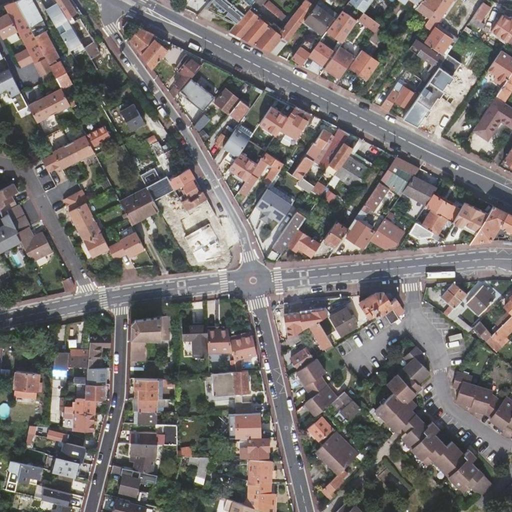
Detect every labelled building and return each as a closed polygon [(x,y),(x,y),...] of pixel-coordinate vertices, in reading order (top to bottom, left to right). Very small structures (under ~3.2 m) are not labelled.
[(20,0),(16,2),(25,20),(36,41),(43,55),(45,58),(46,59),(52,56),(56,54),(40,23),(42,21),(31,0),(20,0)] [(55,0),(58,3),(67,18),(76,13),(71,4),(68,0),(55,0)] [(209,0),(204,6),(214,11),(219,13),(236,22),(248,8),(251,5),(245,0),(209,0)] [(270,52),(276,55),(303,19),(314,6),(306,0),(303,0),(281,29),(283,30),(279,35),(270,27),(269,26),(271,24),(269,22),(267,24),(260,19),(262,17),(258,13),(257,16),(248,8),(236,22),(229,31),(236,34),(243,38),(252,43),(255,44),(257,45),(270,52)] [(268,0),(263,5),(281,21),(285,15),(268,0)] [(317,0),(314,6),(303,19),(320,33),(332,18),(319,8),(322,3),(324,0),(317,0)] [(367,7),(371,0),(349,0),(349,1),(348,1),(341,10),(356,21),(357,19),(363,12),(367,7)] [(415,7),(430,17),(441,0),(420,0),(416,7),(415,7)] [(441,0),(430,17),(424,25),(430,29),(433,24),(435,25),(451,0),(441,0)] [(16,2),(4,6),(8,13),(14,26),(17,31),(27,50),(33,62),(34,64),(45,58),(43,55),(36,41),(25,20),(16,2)] [(489,7),(482,2),(470,20),(480,28),(483,23),(479,21),(489,7)] [(319,8),(332,18),(334,20),(338,15),(322,3),(319,8)] [(81,45),(70,24),(58,4),(54,6),(46,10),(70,51),(81,45)] [(251,5),(248,8),(257,16),(258,13),(262,17),(260,19),(267,24),(269,22),(271,24),(269,26),(270,27),(279,35),(283,30),(281,29),(251,5)] [(376,21),(378,22),(382,17),(367,7),(363,12),(376,21)] [(340,41),(341,43),(344,39),(356,21),(341,10),(338,15),(334,20),(328,28),(326,30),(315,46),(309,54),(308,56),(307,57),(316,62),(315,63),(321,67),(336,46),(340,41)] [(371,28),(376,21),(363,12),(357,19),(371,28)] [(14,26),(8,13),(0,17),(0,35),(2,39),(17,31),(14,26)] [(508,37),(511,31),(511,15),(511,18),(501,32),(508,37)] [(79,18),(70,24),(81,45),(90,60),(96,57),(92,51),(96,48),(97,48),(96,47),(79,18)] [(470,20),(468,22),(479,30),(480,28),(470,20)] [(127,33),(134,25),(131,23),(127,21),(122,27),(125,30),(127,33)] [(451,39),(453,36),(439,26),(435,28),(451,39)] [(153,38),(156,36),(139,27),(130,38),(141,53),(153,38)] [(349,66),(367,79),(378,62),(365,53),(372,42),(373,43),(382,31),(377,27),(349,66)] [(448,52),(457,38),(453,36),(451,39),(435,28),(425,42),(442,54),(441,56),(444,58),(448,52)] [(500,42),(503,44),(506,40),(505,40),(506,38),(504,36),(503,39),(499,36),(496,40),(500,42)] [(152,69),(162,57),(168,50),(153,38),(141,53),(152,69)] [(294,58),(302,64),(307,57),(308,56),(309,54),(305,51),(311,43),(305,39),(290,59),(292,60),(294,58)] [(175,68),(176,68),(187,55),(189,53),(173,44),(168,50),(162,57),(176,67),(175,68)] [(428,70),(433,73),(444,58),(441,56),(423,44),(417,53),(432,64),(428,70)] [(109,57),(104,45),(99,47),(100,49),(97,51),(100,55),(102,60),(109,57)] [(338,48),(324,68),(336,76),(342,67),(344,68),(353,56),(339,46),(338,48)] [(21,68),(33,62),(27,50),(15,56),(21,68)] [(497,54),(486,69),(495,75),(493,79),(502,85),(511,68),(511,58),(499,50),(497,54)] [(424,87),(431,92),(436,84),(437,84),(455,57),(448,52),(444,58),(433,73),(424,87)] [(169,92),(173,98),(179,90),(190,77),(204,61),(189,53),(187,55),(176,68),(183,74),(174,85),(174,86),(169,92)] [(41,76),(52,71),(49,66),(47,63),(46,59),(45,58),(34,64),(41,76)] [(52,71),(61,89),(63,93),(70,106),(71,108),(76,105),(68,91),(74,88),(71,83),(70,83),(66,74),(64,70),(57,58),(54,59),(47,63),(49,66),(52,71)] [(92,63),(96,70),(101,67),(97,60),(92,63)] [(419,72),(409,64),(406,69),(416,76),(419,72)] [(495,96),(504,102),(504,100),(511,86),(511,68),(502,85),(495,96)] [(0,73),(0,92),(6,90),(17,112),(27,107),(8,70),(0,73)] [(184,97),(201,112),(214,96),(196,82),(190,77),(179,90),(185,95),(184,97)] [(398,81),(406,87),(408,84),(400,78),(398,81)] [(380,107),(388,111),(394,101),(406,108),(416,94),(406,87),(398,81),(380,107)] [(106,87),(110,94),(116,90),(111,83),(106,87)] [(214,102),(229,113),(240,100),(225,88),(214,102)] [(61,89),(28,106),(36,122),(70,106),(63,93),(61,89)] [(402,118),(420,127),(434,106),(433,105),(435,103),(435,98),(429,94),(422,89),(402,118)] [(498,117),(511,126),(511,107),(504,102),(495,96),(473,130),(484,137),(498,117)] [(240,100),(229,113),(237,120),(248,106),(240,100)] [(120,111),(129,106),(126,101),(117,106),(120,111)] [(120,111),(131,130),(144,122),(133,103),(129,106),(120,111)] [(286,119),(279,130),(295,140),(310,114),(295,107),(288,120),(286,119)] [(194,126),(200,131),(207,123),(209,120),(203,115),(201,118),(194,126)] [(420,128),(420,127),(402,118),(402,119),(420,128)] [(214,142),(220,146),(232,130),(227,126),(221,134),(220,134),(214,142)] [(237,155),(242,148),(252,132),(246,127),(242,131),(236,127),(221,147),(227,152),(229,149),(237,155)] [(317,164),(325,169),(328,164),(333,156),(349,133),(338,128),(333,137),(331,141),(331,142),(317,164)] [(304,156),(291,174),(300,180),(302,177),(312,161),(314,162),(315,161),(314,159),(319,157),(329,142),(326,141),(330,135),(331,134),(322,129),(313,143),(304,156)] [(333,171),(335,173),(347,156),(359,139),(349,133),(333,156),(328,164),(334,169),(333,171)] [(333,137),(330,135),(326,141),(329,142),(319,157),(314,159),(315,161),(314,162),(317,164),(331,142),(331,141),(333,137)] [(53,155),(42,161),(48,173),(60,167),(61,169),(71,164),(76,161),(80,159),(85,157),(94,152),(85,136),(52,153),(53,155)] [(163,138),(157,142),(163,153),(170,149),(163,138)] [(502,160),(511,166),(511,145),(502,160)] [(235,157),(221,177),(237,188),(246,175),(232,165),(238,160),(245,150),(242,148),(237,155),(235,157)] [(158,157),(170,179),(175,176),(167,162),(177,157),(172,149),(158,157)] [(282,164),(264,153),(259,159),(252,170),(259,175),(263,168),(267,162),(272,166),(269,172),(270,173),(266,179),(263,183),(263,184),(267,186),(269,185),(279,169),(278,169),(282,164)] [(330,180),(352,195),(373,165),(363,158),(358,163),(347,156),(335,173),(330,180)] [(395,157),(363,205),(369,209),(372,211),(391,185),(393,187),(402,193),(403,191),(413,177),(419,169),(395,157)] [(186,211),(206,199),(201,191),(198,193),(194,185),(197,183),(194,178),(188,168),(175,176),(170,179),(169,180),(174,190),(181,186),(188,199),(181,203),(186,211)] [(252,170),(237,191),(244,196),(256,179),(259,175),(252,170)] [(317,181),(326,187),(329,182),(320,176),(317,181)] [(305,189),(309,182),(302,177),(300,180),(297,184),(305,189)] [(403,191),(425,205),(432,194),(436,188),(413,177),(403,191)] [(314,186),(309,182),(305,189),(309,192),(314,186)] [(0,212),(2,217),(6,215),(4,211),(15,205),(9,195),(16,192),(12,183),(0,189),(0,212)] [(293,201),(269,185),(267,186),(266,189),(290,205),(293,201)] [(147,189),(154,201),(155,201),(147,186),(146,187),(147,189)] [(68,210),(72,218),(75,223),(77,227),(79,233),(92,258),(100,253),(105,251),(108,250),(113,262),(126,256),(128,259),(130,258),(135,255),(144,250),(135,232),(119,241),(120,242),(107,249),(84,201),(87,200),(82,188),(63,198),(68,209),(68,210)] [(329,188),(324,197),(333,203),(338,194),(329,188)] [(120,203),(131,224),(158,210),(154,201),(147,189),(120,203)] [(290,205),(266,189),(254,206),(262,211),(261,212),(270,218),(270,217),(278,222),(290,205)] [(429,212),(420,225),(439,236),(442,238),(444,235),(438,231),(443,222),(450,226),(452,222),(459,211),(460,210),(452,205),(451,206),(432,194),(425,205),(423,208),(429,212)] [(471,219),(481,224),(487,214),(464,202),(460,210),(459,211),(452,222),(461,227),(465,220),(469,222),(471,219)] [(8,214),(17,232),(26,227),(27,227),(16,205),(15,205),(4,211),(6,215),(8,214)] [(481,224),(469,242),(469,243),(490,241),(493,236),(499,226),(505,229),(503,237),(498,237),(498,240),(508,241),(511,232),(511,215),(492,206),(487,214),(481,224)] [(296,212),(305,218),(307,215),(298,209),(296,212)] [(358,213),(348,227),(351,229),(345,236),(348,238),(361,247),(372,231),(370,229),(372,226),(361,219),(366,213),(360,209),(358,213)] [(270,218),(261,212),(258,219),(266,224),(270,218)] [(272,247),(281,253),(305,218),(296,212),(272,247)] [(377,229),(370,240),(384,248),(385,248),(396,242),(403,232),(388,223),(393,216),(388,213),(377,229)] [(0,251),(20,241),(15,233),(6,215),(2,217),(5,225),(0,227),(0,251)] [(322,239),(334,248),(343,235),(347,229),(335,221),(322,239)] [(439,236),(420,225),(414,234),(423,240),(436,241),(439,236)] [(20,241),(31,263),(51,253),(42,233),(41,231),(31,237),(27,235),(29,232),(26,227),(17,232),(15,233),(20,241)] [(303,252),(310,258),(319,245),(312,240),(297,230),(287,246),(295,251),(297,248),(303,252)] [(0,288),(2,292),(14,287),(0,257),(0,288)] [(72,286),(70,281),(61,283),(63,292),(68,291),(72,286)] [(454,285),(442,298),(449,304),(444,309),(447,312),(458,302),(465,294),(454,285)] [(492,297),(488,294),(485,291),(480,286),(464,302),(476,314),(492,297)] [(426,289),(423,300),(438,305),(441,294),(426,289)] [(376,318),(383,314),(391,309),(392,308),(398,305),(393,299),(388,303),(381,293),(370,295),(368,296),(359,302),(359,303),(362,308),(361,309),(364,315),(368,313),(365,309),(369,307),(376,318)] [(503,321),(511,312),(511,293),(509,297),(511,298),(503,306),(507,310),(500,318),(503,321)] [(322,300),(296,304),(297,311),(322,308),(322,300)] [(365,317),(364,315),(361,309),(362,308),(359,303),(359,302),(352,306),(353,308),(353,309),(360,320),(365,317)] [(451,316),(454,313),(462,305),(458,302),(447,312),(451,316)] [(392,308),(401,314),(402,311),(398,305),(392,308)] [(354,324),(350,316),(345,308),(329,318),(340,337),(356,327),(354,324)] [(396,317),(401,314),(392,308),(391,309),(383,314),(389,325),(398,320),(396,317)] [(511,328),(511,312),(503,321),(490,334),(486,338),(497,349),(508,338),(505,335),(511,328)] [(462,327),(466,329),(468,327),(454,313),(451,316),(454,318),(456,320),(463,325),(462,327)] [(135,318),(131,325),(130,361),(144,361),(145,340),(168,340),(167,315),(135,318)] [(294,320),(301,331),(307,328),(301,316),(294,320)] [(452,320),(462,327),(463,325),(456,320),(454,318),(452,320)] [(484,340),(486,338),(490,334),(478,321),(472,326),(484,340)] [(321,349),(330,344),(326,339),(320,327),(318,324),(317,322),(308,327),(321,349)] [(207,330),(207,328),(207,324),(181,326),(182,340),(192,339),(194,359),(200,359),(200,360),(204,360),(205,358),(207,358),(208,373),(210,373),(209,353),(208,345),(207,330)] [(320,327),(326,339),(331,336),(324,324),(320,327)] [(228,329),(207,330),(208,345),(209,353),(231,352),(233,360),(237,359),(243,358),(243,361),(250,359),(250,356),(256,355),(251,336),(229,341),(228,337),(228,329)] [(250,332),(228,337),(229,341),(251,336),(250,332)] [(294,335),(281,343),(284,349),(297,342),(294,335)] [(89,346),(89,352),(88,360),(88,368),(89,368),(99,368),(100,347),(110,347),(110,337),(90,336),(89,346)] [(405,362),(400,368),(415,384),(427,372),(417,362),(423,357),(412,346),(400,357),(405,362)] [(290,357),(297,352),(293,347),(287,352),(290,357)] [(294,366),(297,370),(311,361),(309,357),(303,348),(297,352),(290,357),(289,358),(292,362),(294,366)] [(70,354),(68,354),(67,367),(82,368),(88,368),(88,360),(89,352),(71,350),(70,354)] [(67,367),(68,354),(54,353),(53,368),(52,378),(66,380),(67,369),(67,367)] [(326,371),(317,357),(316,358),(314,359),(311,361),(297,370),(292,374),(301,387),(300,388),(308,400),(327,383),(321,375),(326,371)] [(242,371),(237,359),(233,360),(238,371),(242,371)] [(238,371),(233,360),(229,361),(233,372),(238,371)] [(89,368),(88,368),(89,368),(89,375),(88,375),(88,376),(89,376),(89,379),(82,378),(73,378),(73,383),(86,384),(88,384),(104,384),(105,384),(104,384),(104,379),(104,371),(104,369),(105,369),(105,368),(104,368),(99,368),(89,368)] [(426,463),(431,458),(445,444),(432,432),(437,427),(430,419),(425,425),(418,418),(413,413),(409,409),(414,404),(408,398),(419,387),(415,384),(400,368),(384,384),(390,390),(372,409),(394,431),(400,425),(405,430),(399,436),(409,447),(426,463)] [(233,372),(211,373),(212,396),(234,395),(234,394),(240,393),(248,393),(247,371),(242,371),(238,371),(233,372)] [(471,404),(476,385),(466,383),(468,374),(453,371),(449,386),(455,388),(453,400),(471,404)] [(39,374),(16,372),(14,397),(37,398),(39,374)] [(174,387),(173,380),(135,379),(135,389),(139,389),(139,399),(162,399),(161,386),(174,387)] [(307,410),(313,417),(325,406),(330,402),(337,395),(327,383),(308,400),(301,405),(306,411),(307,410)] [(88,384),(86,384),(86,399),(95,399),(104,399),(104,384),(88,384)] [(489,415),(500,400),(489,393),(490,389),(476,385),(471,404),(470,408),(481,410),(489,415)] [(329,420),(337,429),(340,426),(347,419),(359,407),(353,401),(351,399),(348,396),(343,390),(339,394),(337,395),(330,402),(325,406),(330,412),(339,405),(343,409),(336,415),(329,420)] [(504,421),(511,410),(511,399),(504,394),(500,400),(489,415),(488,417),(495,422),(494,423),(500,427),(504,421)] [(83,399),(77,399),(77,410),(74,410),(74,414),(94,414),(94,411),(97,411),(98,405),(107,406),(109,399),(104,399),(95,399),(86,399),(83,399)] [(138,411),(156,412),(156,406),(170,406),(170,400),(162,399),(139,399),(138,411)] [(240,403),(234,403),(235,414),(251,413),(251,402),(240,403)] [(155,420),(156,412),(138,411),(138,424),(155,424),(155,420)] [(326,423),(329,420),(328,419),(323,413),(317,418),(306,428),(318,441),(331,429),(326,423)] [(63,414),(63,417),(74,418),(73,430),(93,431),(94,414),(74,414),(63,414)] [(196,444),(195,431),(194,421),(179,422),(180,438),(177,438),(178,445),(196,444)] [(157,444),(177,444),(176,425),(163,425),(163,435),(140,434),(140,443),(156,444),(157,444)] [(29,426),(28,432),(35,433),(34,434),(42,436),(43,434),(35,432),(36,427),(29,426)] [(67,434),(44,429),(43,434),(42,436),(65,442),(67,434)] [(334,431),(315,449),(322,455),(320,457),(326,462),(345,443),(334,431)] [(28,432),(25,447),(31,449),(34,434),(28,432)] [(131,443),(140,443),(140,434),(131,434),(131,443)] [(268,438),(239,438),(237,441),(237,447),(239,449),(239,456),(247,456),(266,456),(266,453),(267,453),(268,452),(268,438)] [(445,444),(431,458),(447,474),(463,491),(470,485),(479,494),(492,482),(470,460),(475,454),(468,447),(463,452),(450,439),(445,444)] [(83,454),(84,451),(85,448),(66,442),(63,457),(78,461),(81,462),(83,457),(83,454)] [(132,470),(158,476),(158,475),(152,474),(156,454),(157,454),(157,444),(156,444),(140,443),(131,443),(130,453),(131,453),(129,458),(134,459),(134,462),(132,470)] [(342,469),(353,457),(357,454),(345,443),(326,462),(330,467),(332,465),(338,472),(342,469)] [(182,457),(192,457),(192,446),(182,448),(182,457)] [(77,477),(79,470),(76,469),(78,461),(63,457),(51,454),(48,470),(59,473),(73,476),(77,477)] [(208,458),(200,457),(198,466),(205,468),(208,458)] [(270,481),(271,460),(249,459),(248,479),(270,481)] [(4,481),(2,489),(14,492),(16,484),(17,480),(21,463),(7,460),(5,468),(7,471),(4,481)] [(21,463),(17,480),(35,485),(39,468),(21,463)] [(112,465),(111,472),(122,475),(119,491),(136,496),(139,487),(145,488),(147,480),(141,478),(127,475),(129,469),(112,465)] [(205,468),(198,466),(196,477),(203,479),(205,468)] [(320,490),(329,499),(333,495),(330,492),(341,481),(340,479),(346,473),(342,469),(338,472),(320,490)] [(59,473),(55,490),(57,490),(69,493),(73,476),(59,473)] [(269,492),(270,481),(248,479),(247,496),(274,506),(274,492),(269,492)] [(511,503),(511,482),(502,492),(511,502),(511,503)] [(23,487),(21,495),(35,498),(37,490),(23,487)] [(74,503),(76,495),(69,493),(57,490),(55,499),(74,503)] [(266,511),(273,511),(274,506),(247,496),(246,505),(253,507),(266,511)] [(253,507),(246,505),(227,498),(223,509),(225,509),(226,505),(233,505),(252,511),(253,507)] [(146,507),(117,499),(113,511),(144,511),(146,507)] [(365,511),(355,502),(350,506),(345,500),(333,511),(365,511)] [(60,511),(59,511),(70,511),(72,507),(47,501),(46,504),(59,507),(61,508),(60,511)]
